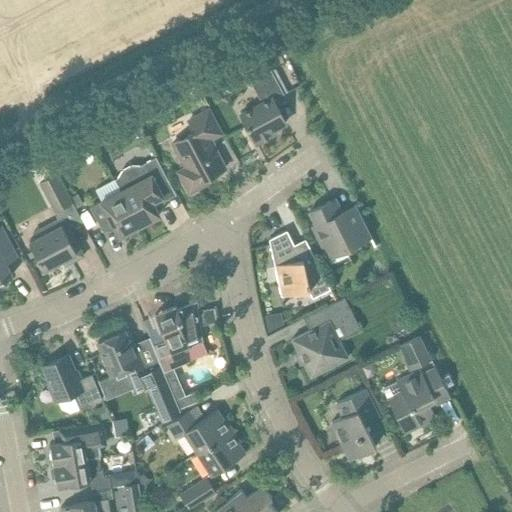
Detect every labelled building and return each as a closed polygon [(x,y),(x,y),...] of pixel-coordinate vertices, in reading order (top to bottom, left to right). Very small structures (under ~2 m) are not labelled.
[(261,103),(240,114),(256,143),(276,133),(274,129),(286,123),(273,99),(284,94),(268,64),(247,75),(261,103)] [(200,128),(194,131),(173,143),(182,169),(178,172),(187,189),(192,190),(202,185),(203,180),(225,168),(209,139),(221,133),(208,110),(195,117),(200,128)] [(46,154),(29,163),(40,182),(41,184),(57,176),(56,174),(47,156),(46,154)] [(118,177),(115,179),(121,191),(139,226),(159,215),(152,202),(174,191),(156,157),(140,166),(131,165),(122,170),(118,177)] [(57,176),(41,184),(55,211),(71,202),(57,176)] [(119,237),(139,226),(121,191),(115,179),(96,189),(102,200),(90,207),(101,229),(112,224),(119,237)] [(79,194),(71,198),(76,208),(84,203),(79,194)] [(344,217),(342,211),(337,214),(330,201),(309,211),(316,224),(312,226),(328,258),(371,237),(357,211),(344,217)] [(37,237),(30,241),(33,247),(38,257),(38,258),(37,259),(39,263),(40,262),(44,269),(62,260),(68,257),(71,262),(84,255),(70,229),(69,227),(63,230),(58,219),(46,226),(48,231),(37,237)] [(6,263),(17,257),(1,226),(0,226),(0,288),(3,287),(2,281),(13,275),(6,263)] [(330,287),(318,264),(309,246),(297,251),(287,230),(269,239),(281,296),(309,290),(312,296),(330,287)] [(310,330),(292,339),(299,352),(304,363),(311,376),(329,367),(348,357),(340,341),(339,339),(333,327),(353,317),(343,297),(340,298),(321,308),(303,317),(310,330)] [(203,341),(201,328),(217,325),(214,308),(198,311),(197,301),(177,309),(176,306),(155,314),(165,339),(152,344),(159,361),(164,372),(189,361),(184,349),(203,341)] [(281,312),(265,315),(268,331),(283,324),(281,312)] [(175,399),(164,372),(159,361),(145,367),(138,351),(134,353),(124,330),(98,342),(112,375),(127,368),(133,382),(136,391),(148,386),(163,421),(180,410),(179,409),(175,399)] [(410,369),(431,358),(419,334),(398,345),(410,369)] [(79,380),(68,355),(42,365),(57,400),(73,394),(79,409),(102,399),(91,374),(79,380)] [(450,396),(440,378),(435,368),(422,374),(420,370),(396,382),(401,392),(388,399),(404,432),(435,416),(429,404),(435,401),(436,403),(450,396)] [(364,424),(379,417),(365,388),(336,403),(342,417),(331,422),(350,459),(375,447),(364,424)] [(185,395),(175,399),(179,409),(180,410),(199,402),(195,391),(185,395)] [(104,405),(93,410),(98,422),(109,417),(104,405)] [(184,432),(198,453),(233,430),(225,418),(224,419),(217,409),(196,423),(188,411),(167,425),(176,437),(184,432)] [(50,443),(54,465),(98,457),(98,456),(100,456),(98,444),(102,443),(105,439),(102,422),(75,427),(77,438),(50,443)] [(240,441),(233,430),(198,453),(212,474),(245,452),(239,442),(240,441)] [(100,469),(98,457),(54,465),(57,487),(90,481),(92,491),(111,488),(109,477),(104,478),(102,469),(100,469)] [(146,486),(151,479),(144,474),(139,481),(146,486)] [(206,477),(180,495),(190,510),(217,493),(206,477)] [(143,511),(138,483),(124,485),(128,511),(143,511)] [(226,502),(213,511),(276,511),(267,500),(272,496),(262,484),(257,488),(247,496),(242,489),(226,502)] [(113,498),(111,488),(92,491),(94,501),(61,507),(61,511),(109,511),(108,498),(113,498)]
